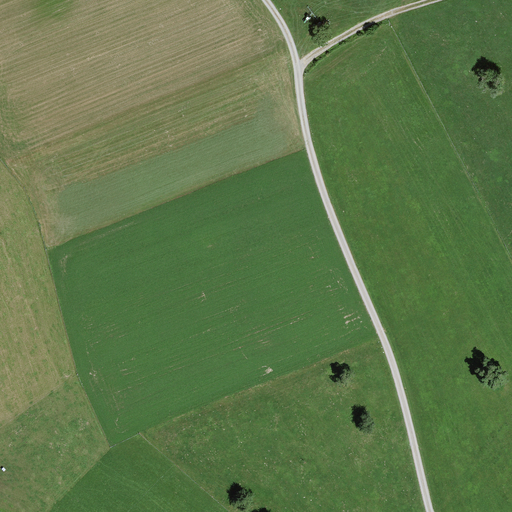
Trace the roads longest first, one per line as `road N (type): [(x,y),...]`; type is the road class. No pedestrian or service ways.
road 1 (track): [(265,0),(292,47),(314,163),(390,356),(430,511)]
road 2 (track): [(298,70),(355,29),(432,0)]
